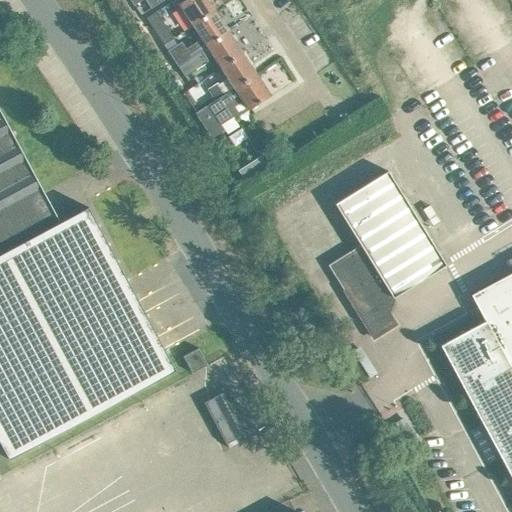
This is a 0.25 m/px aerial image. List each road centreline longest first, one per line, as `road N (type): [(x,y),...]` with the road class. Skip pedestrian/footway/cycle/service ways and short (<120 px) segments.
road 1 (unclassified): [(349,511),(29,0)]
road 2 (residential): [(279,125),(312,103),(309,80),(257,0)]
